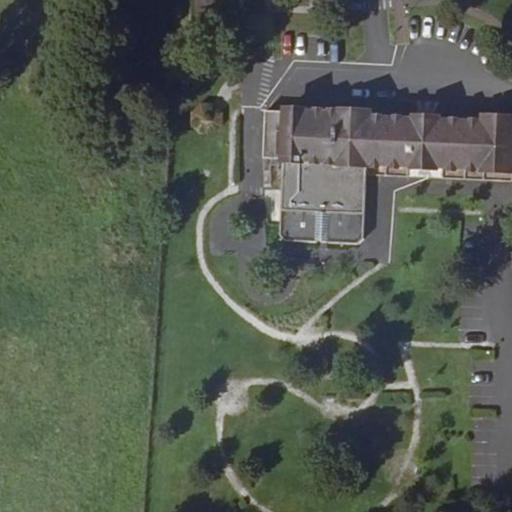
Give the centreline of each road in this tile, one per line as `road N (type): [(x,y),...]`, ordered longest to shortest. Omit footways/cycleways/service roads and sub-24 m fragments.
road 1 (unknown): [(214,0),(231,56),(257,73),(376,75)]
road 2 (unknown): [(376,75),(511,94)]
